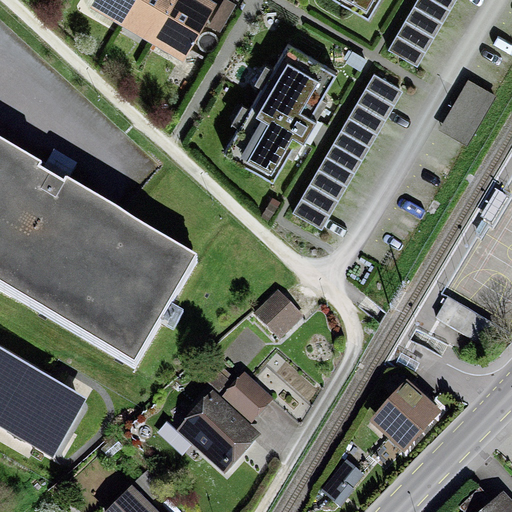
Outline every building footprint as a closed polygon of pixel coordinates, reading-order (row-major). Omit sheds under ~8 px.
[(124,17),(153,33),(187,53),(215,5),(206,0),(98,0),(98,1),(124,17)] [(379,0),(342,0),(370,16),(379,0)] [(452,0),(417,0),(389,49),(415,64),(452,0)] [(339,69),(289,41),(223,154),(273,183),(339,69)] [(372,72),(293,214),(320,229),(399,87),(372,72)] [(475,87),(449,133),(467,144),(493,97),(475,87)] [(201,263),(0,150),(0,296),(138,374),(201,263)] [(317,322),(289,292),(258,321),(286,351),(317,322)] [(448,301),(437,320),(461,333),(472,315),(448,301)] [(493,327),(472,315),(461,333),(482,346),(493,327)] [(0,360),(0,424),(51,454),(79,405),(0,360)] [(283,399),(254,373),(233,396),(262,422),(283,399)] [(406,392),(378,422),(406,448),(434,419),(406,392)] [(267,438),(219,395),(184,435),(232,478),(267,438)] [(345,467),(326,494),(340,503),(359,477),(345,467)] [(511,511),(511,498),(498,511),(511,511)]
